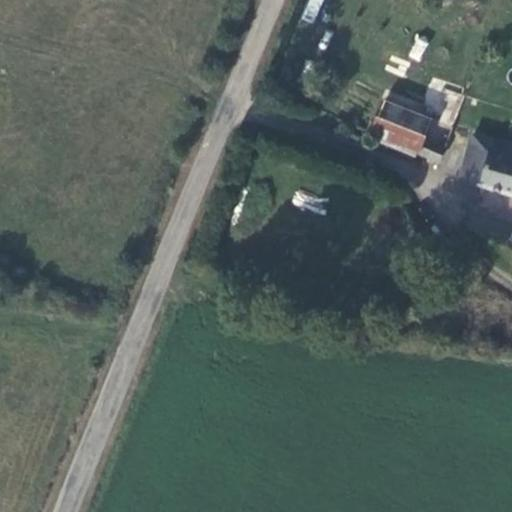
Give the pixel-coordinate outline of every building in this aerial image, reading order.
[(410,57),(421,60),(426,39),(415,36),(410,57)] [(419,140),(429,113),(382,95),(373,120),(419,140)] [(463,167),(511,180),(511,133),(493,129),(490,140),(471,134),(463,167)] [(444,139),(430,133),(425,147),(438,152),(444,139)] [(295,192),(292,204),(319,211),(322,199),(295,192)]
